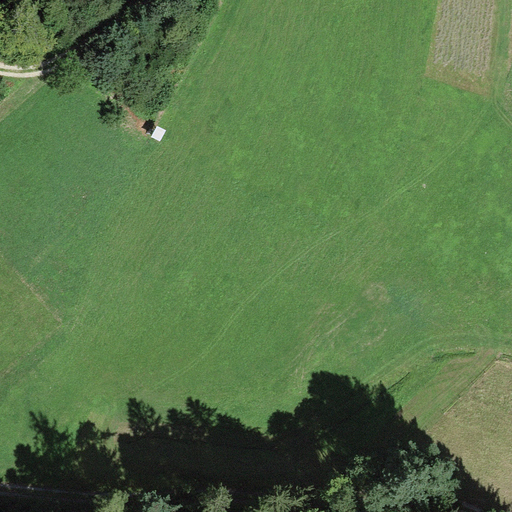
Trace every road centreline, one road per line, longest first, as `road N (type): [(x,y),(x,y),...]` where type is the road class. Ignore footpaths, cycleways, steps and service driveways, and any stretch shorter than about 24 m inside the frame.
road 1 (track): [(498,511),(402,484),(140,506),(0,489)]
road 2 (track): [(0,70),(17,76),(63,61),(155,0)]
